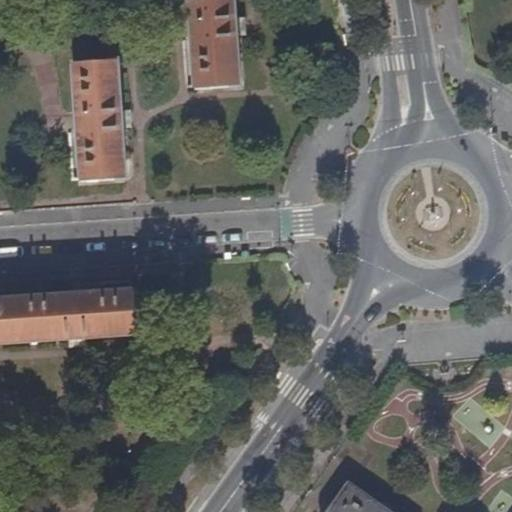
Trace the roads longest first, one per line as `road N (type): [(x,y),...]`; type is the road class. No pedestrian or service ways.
road 1 (residential): [(0,242),(355,218)]
road 2 (primary): [(219,511),(388,278)]
road 3 (primary): [(432,137),(410,0)]
road 4 (primary): [(432,137),(388,151),(370,169),(355,218)]
